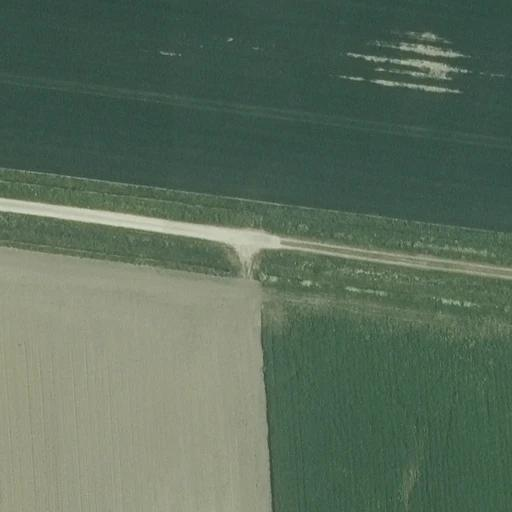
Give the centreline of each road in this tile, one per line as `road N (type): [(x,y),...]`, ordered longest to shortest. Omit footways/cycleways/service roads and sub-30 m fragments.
road 1 (unclassified): [(315,244),(0,204)]
road 2 (track): [(511,273),(315,244)]
